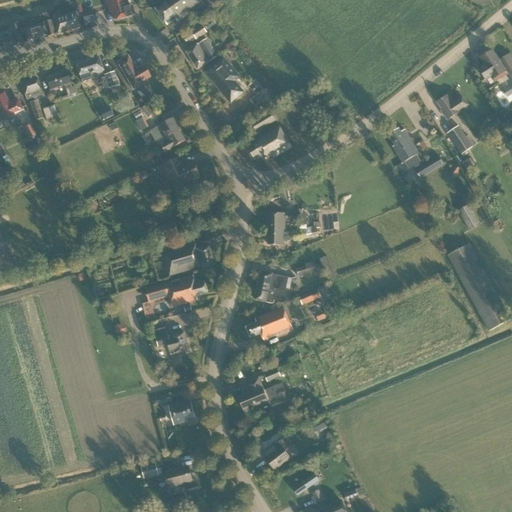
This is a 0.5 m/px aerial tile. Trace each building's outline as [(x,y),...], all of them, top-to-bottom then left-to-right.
[(106,0),(109,9),(111,8),(114,20),(125,17),(134,15),(131,6),(129,6),(127,0),(106,0)] [(165,0),(155,7),(167,25),(176,19),(178,21),(191,12),(192,12),(203,4),(199,0),(165,0)] [(76,12),(61,16),(58,9),(52,15),(57,33),(80,27),(76,12)] [(82,13),(85,23),(97,20),(95,10),(82,13)] [(44,22),(35,25),(33,19),(22,22),(24,28),(27,41),(55,33),(51,20),(48,12),(42,14),(44,22)] [(202,25),(192,32),(197,40),(207,33),(202,25)] [(0,49),(17,44),(13,29),(0,33),(0,49)] [(212,47),(207,39),(186,52),(198,69),(210,61),(218,56),(212,47)] [(228,52),(232,57),(239,52),(235,47),(228,52)] [(493,76),(496,81),(509,73),(511,71),(511,57),(510,54),(500,60),(496,54),(495,55),(492,50),(480,58),(485,65),(479,69),(486,80),(493,76)] [(127,56),(117,62),(133,89),(147,81),(146,79),(150,77),(143,65),(138,68),(137,66),(134,67),(127,56)] [(103,72),(98,57),(86,60),(87,61),(76,65),(82,82),(93,78),(93,76),(103,72)] [(231,103),(244,93),(234,81),(240,77),(224,58),(219,62),(206,73),(231,103)] [(70,83),(66,70),(45,77),(49,90),(64,85),(70,83)] [(119,85),(115,71),(105,74),(109,88),(119,85)] [(21,83),(27,100),(42,94),(37,78),(21,83)] [(72,87),(65,89),(67,96),(76,93),(74,86),(72,87)] [(17,99),(9,104),(4,93),(0,95),(0,119),(1,121),(14,115),(14,114),(23,110),(17,99)] [(454,102),(449,94),(437,102),(444,112),(442,113),(447,120),(461,111),(469,105),(463,97),(454,102)] [(145,103),(142,98),(140,98),(135,101),(139,107),(145,103)] [(29,103),(34,120),(43,117),(38,100),(29,103)] [(154,112),(147,104),(142,109),(149,117),(154,112)] [(43,109),(47,121),(58,117),(54,105),(43,109)] [(105,116),(108,122),(118,116),(115,110),(105,116)] [(252,124),(257,132),(276,121),(270,112),(252,124)] [(145,130),(152,126),(147,117),(139,121),(145,130)] [(181,129),(173,117),(159,126),(169,142),(162,146),(165,152),(173,148),(185,141),(179,130),(181,129)] [(503,127),(497,118),(487,124),(493,134),(503,127)] [(118,129),(115,123),(110,125),(112,131),(118,129)] [(36,135),(31,124),(24,127),(29,138),(36,135)] [(292,147),(278,124),(262,134),(264,137),(255,142),(256,143),(248,148),(249,149),(248,151),(250,154),(252,154),(255,160),(263,155),(267,161),(273,157),(274,159),(292,147)] [(466,136),(459,126),(448,133),(462,154),(473,147),(473,146),(475,144),(469,135),(466,136)] [(163,138),(157,127),(150,131),(156,142),(163,138)] [(401,132),(399,129),(389,135),(395,146),(393,147),(403,163),(419,153),(405,130),(401,132)] [(150,162),(156,155),(151,150),(144,157),(150,162)] [(439,156),(415,170),(420,179),(444,164),(439,156)] [(178,158),(162,165),(168,179),(169,178),(173,186),(172,187),(174,192),(185,187),(190,184),(189,182),(200,177),(193,162),(182,167),(178,158)] [(463,164),(467,172),(474,168),(470,160),(463,164)] [(452,171),(457,174),(461,169),(456,165),(452,171)] [(459,210),(470,230),(481,224),(470,204),(459,210)] [(284,229),(285,229),(285,213),(265,213),(265,233),(269,233),(269,245),(284,245),(284,229)] [(146,228),(143,221),(137,224),(140,231),(146,228)] [(179,235),(176,222),(152,228),(156,241),(179,235)] [(296,244),(319,239),(317,226),(307,228),(303,229),(293,231),(296,244)] [(210,246),(197,250),(194,242),(163,251),(170,276),(200,267),(200,266),(203,266),(204,268),(215,264),(210,246)] [(511,320),(469,244),(448,255),(489,331),(511,320)] [(328,256),(319,259),(324,273),(327,272),(333,269),(328,256)] [(317,271),(314,261),(306,264),(306,265),(296,269),(299,277),(317,271)] [(333,269),(327,272),(330,280),(336,278),(333,269)] [(272,274),(261,272),(255,300),(272,303),(274,303),(274,300),(290,299),(289,290),(286,290),(288,278),(272,274)] [(205,282),(196,284),(194,275),(146,289),(149,302),(169,297),(172,308),(187,304),(186,303),(198,300),(197,297),(209,294),(205,282)] [(321,298),(318,289),(299,296),(303,305),(321,298)] [(110,300),(102,302),(105,314),(113,311),(110,300)] [(261,333),(265,342),(293,330),(284,307),(256,319),(257,322),(246,327),(251,338),(261,333)] [(115,325),(119,340),(129,337),(125,323),(115,325)] [(167,335),(165,328),(154,331),(158,347),(168,344),(171,355),(189,350),(185,333),(169,337),(168,335),(167,335)] [(265,375),(268,382),(281,376),(278,369),(265,375)] [(269,400),(265,391),(259,378),(246,383),(250,393),(238,397),(244,411),(268,401),(269,400)] [(271,407),(286,401),(283,393),(286,392),(282,383),(265,391),(269,400),(268,401),(271,407)] [(171,401),(170,395),(155,398),(156,404),(171,401)] [(293,402),(286,405),(289,412),(296,410),(293,402)] [(195,418),(191,403),(178,406),(178,404),(170,406),(175,425),(187,422),(187,420),(195,418)] [(315,423),(319,431),(328,426),(324,418),(315,423)] [(329,440),(335,453),(342,450),(336,437),(329,440)] [(291,447),(284,438),(274,446),(278,451),(266,459),(274,470),(290,458),(285,451),(291,447)] [(141,466),(145,479),(159,475),(156,462),(141,466)] [(198,486),(196,479),(192,480),(189,467),(177,470),(176,464),(170,465),(161,467),(163,474),(165,473),(169,488),(184,484),(186,489),(198,486)] [(293,489),(298,496),(317,483),(312,476),(293,489)] [(358,495),(359,496),(364,494),(361,487),(355,489),(358,495)] [(355,490),(344,494),(346,500),(357,495),(355,490)] [(345,511),(341,501),(325,508),(327,511),(345,511)]
